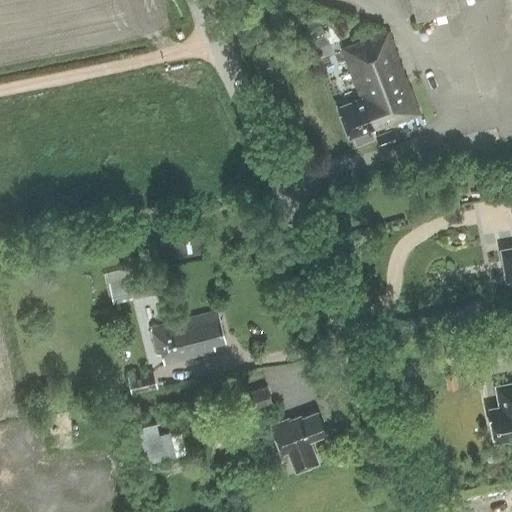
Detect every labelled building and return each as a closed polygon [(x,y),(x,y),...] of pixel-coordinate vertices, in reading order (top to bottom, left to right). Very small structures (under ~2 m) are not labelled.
[(511,0),(418,0),(422,17),(470,7),(468,0),(511,0)] [(374,131),(419,114),(409,87),(388,31),(341,48),(361,99),(338,107),(348,136),(351,134),(356,145),(375,138),(371,127),(372,127),(374,131)] [(380,149),(396,143),(391,130),(375,136),(380,149)] [(511,248),(502,251),(507,279),(511,278),(511,279),(511,248)] [(106,273),(113,302),(163,291),(161,281),(140,286),(135,266),(106,273)] [(213,344),(224,341),(217,312),(151,328),(151,331),(156,354),(162,353),(165,364),(215,352),(213,344)] [(131,394),(157,388),(153,370),(127,376),(131,394)] [(448,389),(456,387),(454,375),(445,377),(448,389)] [(500,408),(488,410),(494,439),(511,435),(511,383),(496,386),(500,408)] [(243,393),(244,395),(211,406),(216,418),(233,413),(247,407),(248,411),(271,402),(266,386),(243,393)] [(309,440),(325,434),(316,411),(300,418),(300,416),(288,420),(287,419),(271,425),(282,453),(287,451),(295,471),(317,462),(309,440)] [(213,444),(230,441),(227,417),(209,419),(213,444)] [(179,437),(171,439),(169,433),(158,436),(155,423),(132,429),(141,464),(183,453),(179,437)] [(270,476),(265,463),(232,474),(236,488),(270,476)]
